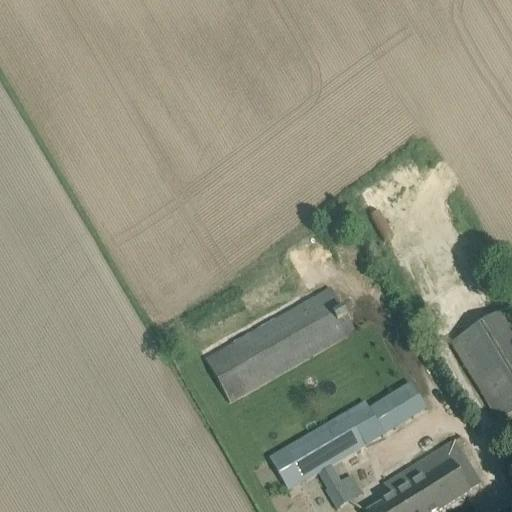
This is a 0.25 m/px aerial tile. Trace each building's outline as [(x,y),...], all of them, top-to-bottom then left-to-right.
[(511,313),(509,309),(511,307),(511,298),(412,136),(347,176),(499,422),(511,413),(511,313)] [(206,362),(229,404),(355,333),(331,291),(206,362)] [(269,460),(288,493),(331,468),(340,482),(371,464),(343,417),(269,460)] [(481,486),(470,469),(454,443),(384,487),(392,499),(370,511),(440,511),(469,494),(468,494),(481,486)] [(361,496),(350,478),(326,493),(336,511),(361,496)]
